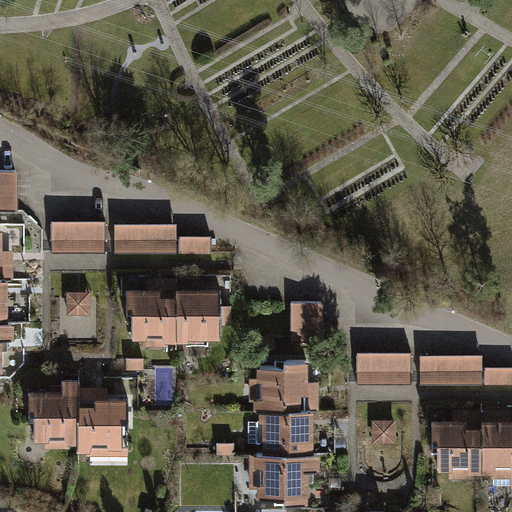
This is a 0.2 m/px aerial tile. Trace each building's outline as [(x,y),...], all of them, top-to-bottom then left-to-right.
[(11,173),(0,173),(0,218),(13,218),(11,173)] [(49,221),(49,253),(102,253),(102,221),(49,221)] [(172,223),(111,224),(112,253),(173,252),(172,223)] [(0,231),(0,285),(12,285),(13,231),(0,231)] [(207,236),(176,236),(176,254),(207,254),(207,236)] [(0,327),(12,328),(12,285),(0,285),(0,327)] [(128,353),(173,353),(173,291),(128,292),(128,353)] [(226,291),(173,291),(173,353),(227,352),(226,291)] [(85,292),(62,292),(62,316),(86,315),(85,292)] [(319,307),(293,307),(293,347),(320,347),(319,307)] [(0,377),(12,377),(12,328),(0,327),(0,377)] [(353,352),(353,386),(409,387),(409,353),(353,352)] [(420,352),(420,386),(476,387),(476,353),(420,352)] [(511,367),(485,368),(485,387),(511,386),(511,367)] [(319,371),(261,371),(261,415),(319,415),(319,371)] [(24,455),(77,456),(78,397),(25,396),(24,455)] [(138,398),(78,397),(77,456),(136,457),(138,398)] [(319,415),(261,415),(261,458),(319,458),(319,415)] [(392,419),(369,420),(369,443),(393,443),(392,419)] [(434,422),(434,480),(479,481),(480,423),(434,422)] [(511,422),(480,423),(479,481),(511,480),(511,422)] [(319,458),(261,458),(261,507),(319,507),(319,458)]
